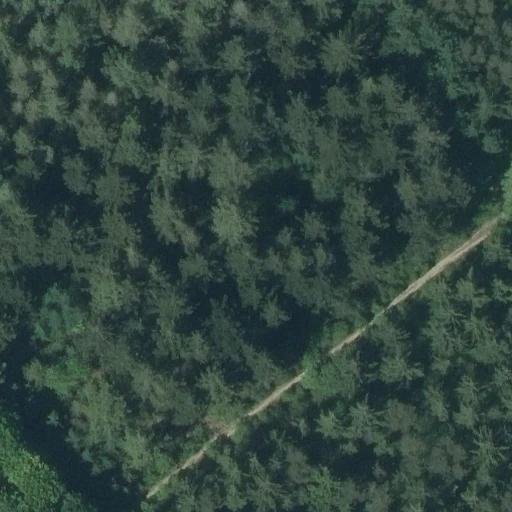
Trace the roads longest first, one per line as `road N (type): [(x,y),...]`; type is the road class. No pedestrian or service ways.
road 1 (track): [(129,511),(511,205)]
road 2 (track): [(347,0),(511,218)]
